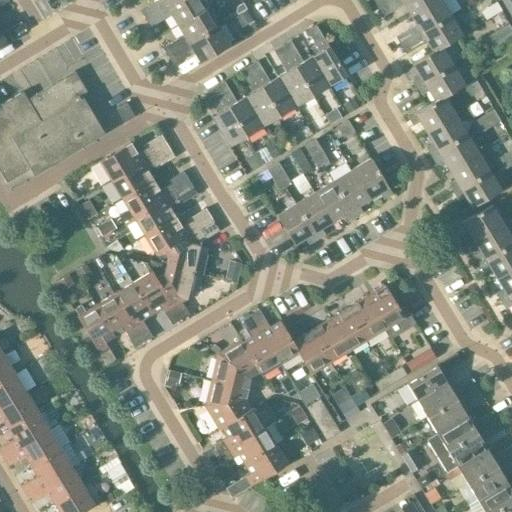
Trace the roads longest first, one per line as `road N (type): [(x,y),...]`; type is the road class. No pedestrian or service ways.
road 1 (residential): [(398,239),(411,218),(417,167),(379,104),(385,73),(341,3),(315,5),(163,105)]
road 2 (residential): [(216,499),(142,367),(151,353),(272,279)]
road 3 (residential): [(163,105),(272,279)]
road 4 (residential): [(398,239),(463,343),(491,353),(511,386)]
road 5 (residential): [(272,279),(330,281),(398,239)]
road 6 (residential): [(89,12),(138,87),(163,105)]
